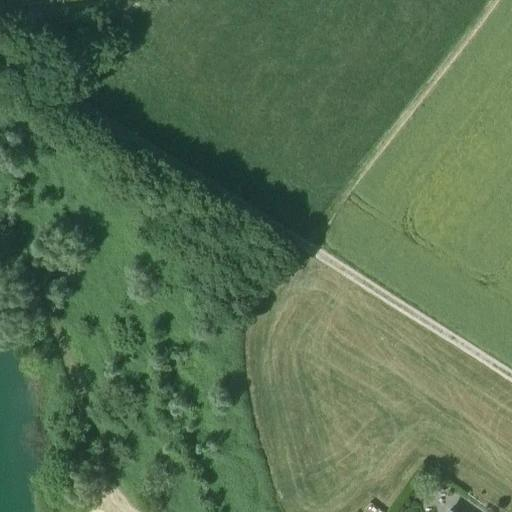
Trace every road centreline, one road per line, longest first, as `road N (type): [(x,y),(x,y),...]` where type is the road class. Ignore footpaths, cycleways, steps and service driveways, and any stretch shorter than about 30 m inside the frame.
road 1 (track): [(0,41),(511,364)]
road 2 (track): [(492,0),(312,237)]
